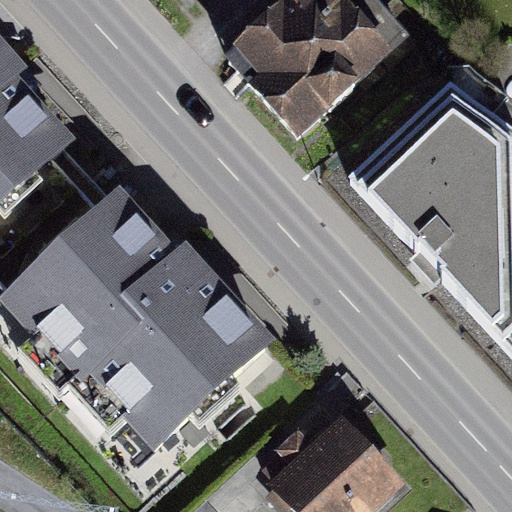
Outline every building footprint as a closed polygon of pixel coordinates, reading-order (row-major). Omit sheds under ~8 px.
[(288,0),(217,65),(294,149),(400,54),(350,0),(288,0)] [(0,247),(103,154),(0,41),(0,247)] [(511,152),(449,84),(329,193),(511,392),(511,152)] [(147,511),(290,383),(113,190),(0,292),(0,360),(138,511),(147,511)] [(274,511),(375,511),(396,492),(345,437),(269,506),(274,511)]
